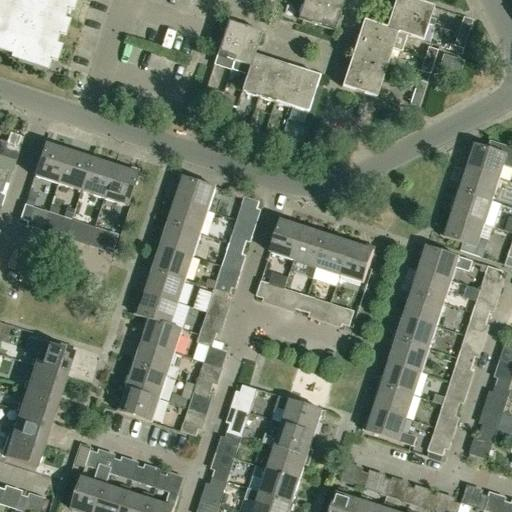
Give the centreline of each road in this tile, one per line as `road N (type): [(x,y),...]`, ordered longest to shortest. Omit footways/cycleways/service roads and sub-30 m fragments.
road 1 (residential): [(281,182),(337,184),(511,95)]
road 2 (residential): [(186,511),(239,349),(238,311)]
road 3 (residential): [(281,182),(86,117)]
road 4 (residential): [(511,301),(458,469)]
road 5 (residential): [(238,311),(281,182)]
road 6 (residential): [(4,229),(45,104)]
road 7 (residential): [(86,117),(124,0)]
